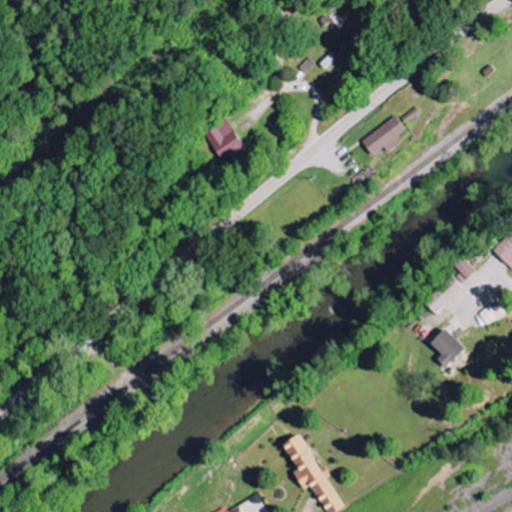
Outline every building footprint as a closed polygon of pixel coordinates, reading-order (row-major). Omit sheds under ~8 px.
[(405,143),(400,137),(410,129),(399,115),(365,141),(377,156),(388,148),(392,152),(405,143)] [(245,147),(230,119),(207,131),(222,160),(245,147)] [(511,235),(497,249),(511,265),(511,235)] [(479,272),(466,257),(457,264),(470,279),(479,272)] [(466,288),(456,277),(428,302),(438,314),(466,288)] [(433,343),(444,355),(440,359),(448,368),(468,349),(449,329),(433,343)] [(311,486),(324,511),(334,511),(341,508),(302,434),(284,444),(297,469),(293,471),(303,490),(311,486)]
